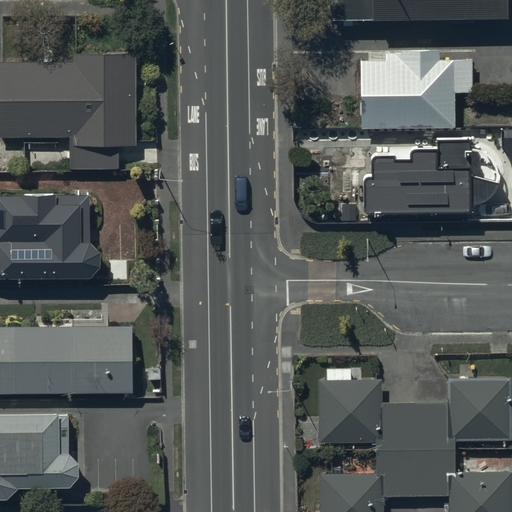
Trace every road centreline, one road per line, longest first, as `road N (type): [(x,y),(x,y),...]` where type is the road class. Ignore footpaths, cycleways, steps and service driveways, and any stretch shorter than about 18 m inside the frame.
road 1 (secondary): [(230,0),(233,281)]
road 2 (unclassified): [(511,281),(233,281)]
road 3 (secondary): [(233,281),(236,511)]
